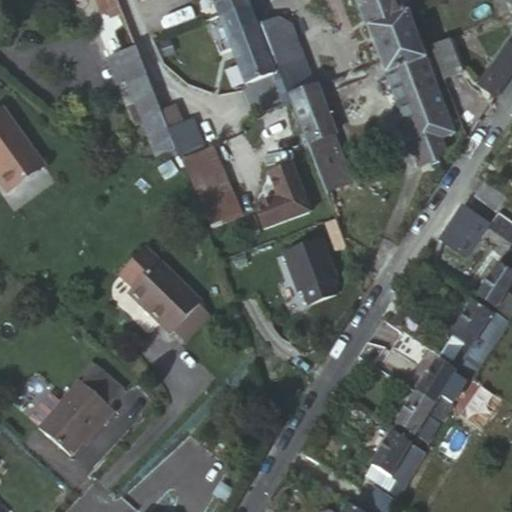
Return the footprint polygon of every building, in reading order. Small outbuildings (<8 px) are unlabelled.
[(123,22),(130,20),(121,0),(109,0),(100,4),(107,20),(121,16),(123,22)] [(252,12),(247,0),(216,0),(225,22),(252,12)] [(274,0),(278,8),(296,0),(359,0),(365,15),(426,173),(443,167),(449,143),(462,140),(415,21),(407,24),(398,0),(274,0)] [(359,0),(313,0),(323,23),(333,27),(365,15),(359,0)] [(409,0),(398,0),(407,24),(415,21),(417,20),(409,0)] [(415,0),(423,19),(446,5),(444,0),(415,0)] [(261,34),(252,12),(225,22),(239,57),(252,91),(279,80),(261,34)] [(267,32),(288,85),(293,83),(314,74),(315,73),(300,31),(287,24),(267,32)] [(435,53),(448,86),(464,80),(450,47),(435,53)] [(511,54),(487,94),(502,105),(508,96),(511,98),(511,97),(511,54)] [(153,81),(143,56),(115,66),(125,91),(134,88),(153,81)] [(322,95),(314,74),(293,83),(301,103),(322,95)] [(161,102),(153,81),(134,88),(163,163),(182,156),(181,154),(168,121),(161,102)] [(293,83),(288,85),(296,109),(318,165),(345,154),(322,95),(301,103),(293,83)] [(161,102),(168,121),(183,115),(175,96),(161,102)] [(56,174),(14,115),(0,125),(0,170),(5,178),(3,180),(19,201),(56,174)] [(182,156),(187,169),(212,158),(211,157),(206,143),(181,154),(182,156)] [(187,169),(212,234),(244,222),(218,153),(211,157),(212,158),(187,169)] [(358,191),(345,154),(318,165),(332,201),(358,191)] [(284,206),(261,215),(270,238),(317,219),(299,173),(275,182),(284,206)] [(491,194),(511,209),(511,191),(500,181),(491,194)] [(275,182),(261,215),(284,206),(275,182)] [(457,236),(476,249),(495,220),(477,208),(457,236)] [(511,226),(511,218),(504,213),(494,228),(506,236),(511,226)] [(328,248),(291,263),(306,300),(311,298),(316,312),(344,301),(338,287),(343,285),(328,248)] [(127,282),(140,295),(154,308),(148,314),(179,343),(183,338),(207,314),(210,310),(154,255),(127,282)] [(511,261),(486,299),(503,311),(511,296),(511,261)] [(154,308),(140,295),(135,300),(148,314),(154,308)] [(511,296),(503,311),(511,316),(511,296)] [(460,339),(472,347),(480,352),(500,321),(481,308),(460,339)] [(414,309),(402,326),(424,343),(437,326),(414,309)] [(207,314),(183,338),(194,350),(218,325),(207,314)] [(480,352),(495,362),(511,336),(511,328),(500,321),(480,352)] [(435,353),(411,335),(399,352),(423,369),(435,353)] [(472,347),(458,369),(481,386),(495,362),(480,352),(472,347)] [(97,351),(81,366),(83,369),(85,371),(102,355),(97,351)] [(37,412),(65,441),(78,430),(97,411),(101,415),(114,402),(108,396),(125,379),(102,355),(85,371),(83,369),(62,388),(52,377),(29,399),(39,410),(37,412)] [(444,367),(425,397),(442,408),(449,396),(459,403),(462,405),(474,386),(444,367)] [(449,396),(442,408),(451,415),(459,403),(449,396)] [(442,408),(425,397),(405,428),(435,447),(448,427),(444,425),(434,420),(442,408)] [(434,420),(444,425),(451,415),(442,408),(434,420)] [(81,434),(101,415),(97,411),(78,430),(81,434)] [(403,501),(432,460),(400,436),(370,477),(403,501)] [(371,511),(399,511),(403,507),(379,492),(368,509),(371,511)]
